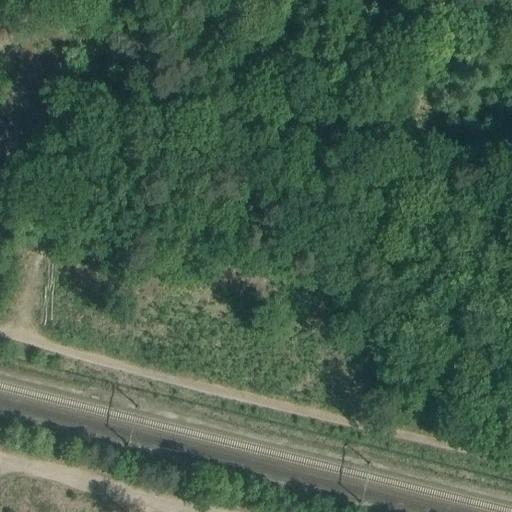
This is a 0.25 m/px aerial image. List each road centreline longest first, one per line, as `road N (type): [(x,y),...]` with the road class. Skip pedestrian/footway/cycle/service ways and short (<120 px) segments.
road 1 (track): [(0,332),(511,460)]
road 2 (track): [(246,511),(0,451)]
